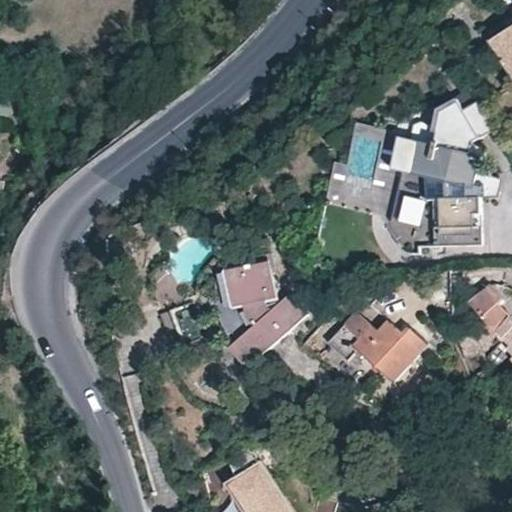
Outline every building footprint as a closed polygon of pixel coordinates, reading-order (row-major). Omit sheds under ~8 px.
[(511,31),(495,42),(511,70),(511,31)] [(444,111),(439,131),(467,138),(493,123),(476,93),(444,111)] [(384,141),(386,132),(358,126),(357,135),(384,141)] [(464,153),(467,138),(439,131),(435,146),(464,153)] [(436,247),(483,246),(482,199),(473,199),(479,175),(480,174),(483,157),(464,153),(435,146),(410,141),(402,176),(389,226),(404,248),(436,247)] [(349,166),(335,162),(327,193),(342,196),(345,186),(349,166)] [(473,199),(482,199),(499,198),(503,180),(480,174),(479,175),(473,199)] [(290,297),(271,314),(265,302),(277,299),(271,271),(249,276),(247,267),(227,272),(235,309),(245,307),(247,313),(250,320),(256,328),(240,343),(236,346),(233,350),(250,369),(307,315),(290,297)] [(511,319),(511,318),(500,306),(504,302),(490,287),(471,303),(479,312),(487,320),(497,331),(507,335),(509,336),(511,339),(511,347),(510,349),(511,350),(511,319)] [(195,302),(161,315),(179,362),(213,348),(195,302)] [(471,303),(464,309),(472,318),(479,312),(471,303)] [(256,328),(250,320),(247,313),(245,307),(235,309),(223,312),(229,328),(233,334),(237,340),(240,343),(256,328)] [(429,345),(411,329),(406,337),(391,324),(381,334),(358,313),(331,343),(349,359),(358,350),(366,357),(394,382),(429,345)] [(466,358),(485,349),(489,343),(497,348),(507,335),(497,331),(487,320),(476,330),(458,339),(466,358)] [(366,357),(358,350),(349,359),(357,366),(366,357)] [(296,511),(264,462),(228,486),(245,511),(296,511)]
